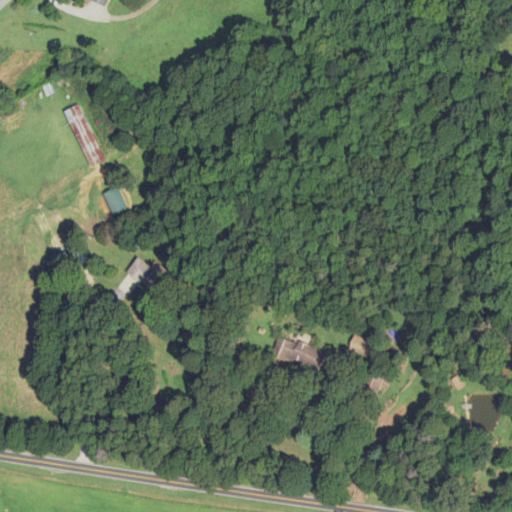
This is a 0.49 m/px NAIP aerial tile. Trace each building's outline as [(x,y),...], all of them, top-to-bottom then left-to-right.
[(91,166),(106,160),(81,104),(66,111),(91,166)] [(91,262),(80,242),(70,247),(81,268),(91,262)] [(175,282),(138,259),(128,275),(165,298),(175,282)] [(330,354),(282,333),(273,355),(320,376),(330,354)] [(350,350),(367,357),(374,342),(357,334),(350,350)]
